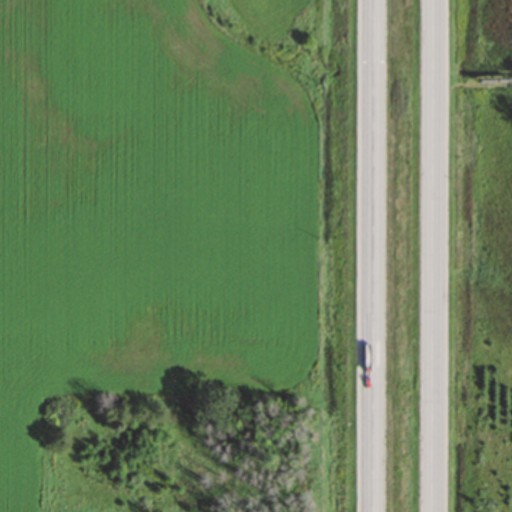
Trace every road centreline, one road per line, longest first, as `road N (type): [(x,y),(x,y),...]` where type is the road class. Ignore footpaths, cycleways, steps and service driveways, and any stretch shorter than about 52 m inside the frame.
road 1 (trunk): [(374,0),(371,511)]
road 2 (trunk): [(432,511),(434,0)]
